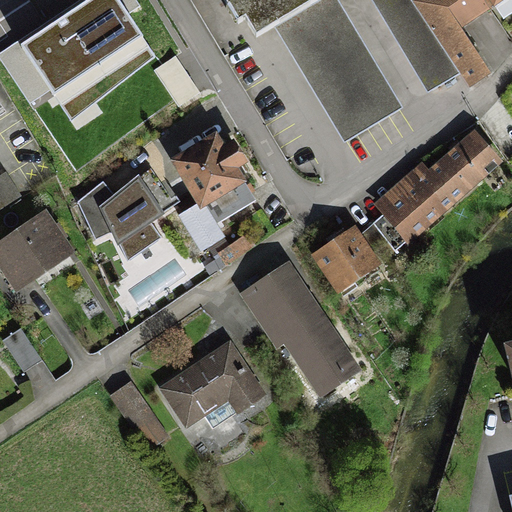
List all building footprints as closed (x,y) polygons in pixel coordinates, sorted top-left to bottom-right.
[(227,0),(243,25),(250,20),(260,37),(320,0),(227,0)] [(507,4),(504,0),(432,0),(425,5),(478,80),(501,64),(475,26),(507,4)] [(136,62),(111,18),(62,45),(88,89),(136,62)] [(0,132),(31,111),(3,71),(0,73),(0,132)] [(511,169),(511,159),(481,124),(385,206),(420,247),(511,169)] [(264,181),(234,137),(191,165),(222,210),(264,181)] [(185,202),(157,167),(125,198),(109,182),(83,202),(104,243),(122,230),(136,263),(168,239),(157,226),(185,202)] [(86,257),(57,212),(0,249),(0,256),(26,296),(86,257)] [(391,270),(367,231),(323,258),(346,296),(391,270)] [(375,371),(297,261),(245,298),(280,348),(293,339),(335,399),(375,371)] [(274,398),(237,339),(163,385),(190,427),(234,400),(244,416),(274,398)]
